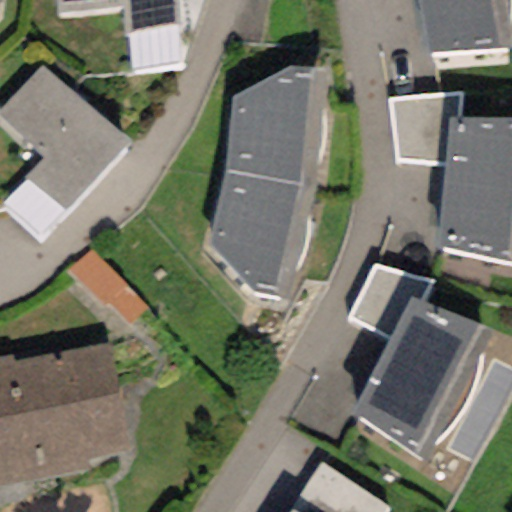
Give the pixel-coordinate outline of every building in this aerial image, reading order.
[(53,0),(55,15),(120,9),(123,39),(129,38),(132,72),(183,68),(177,0),(53,0)] [(417,0),(426,54),(511,48),(511,37),(505,0),(417,0)] [(44,67),(0,114),(0,119),(43,158),(0,204),(37,239),(126,142),(44,67)] [(325,69),(311,69),(289,68),(231,98),(223,174),(298,186),(315,187),(325,69)] [(461,95),(387,101),(396,164),(442,164),(446,120),(458,120),(461,95)] [(511,121),(458,120),(446,120),(442,164),(435,249),(511,265),(511,121)] [(315,187),(298,186),(223,174),(207,246),(252,292),(278,297),(287,301),(315,187)] [(432,283),(373,266),(345,319),(389,339),(411,300),(419,304),(432,283)] [(419,304),(411,300),(389,339),(350,408),(426,457),(490,336),(419,304)] [(11,355),(0,357),(0,488),(89,471),(87,460),(128,452),(106,343),(13,362),(11,355)] [(290,511),(389,511),(390,511),(323,465),(290,511)]
